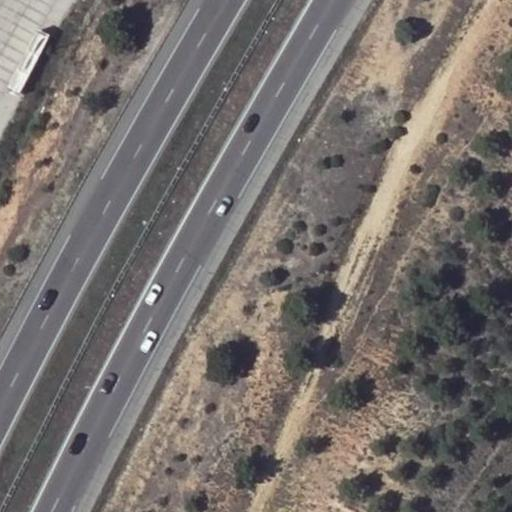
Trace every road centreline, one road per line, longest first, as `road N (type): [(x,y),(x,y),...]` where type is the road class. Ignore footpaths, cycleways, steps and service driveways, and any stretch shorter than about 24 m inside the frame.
road 1 (motorway): [(61,511),(280,96),(341,0)]
road 2 (motorway): [(227,0),(0,414)]
